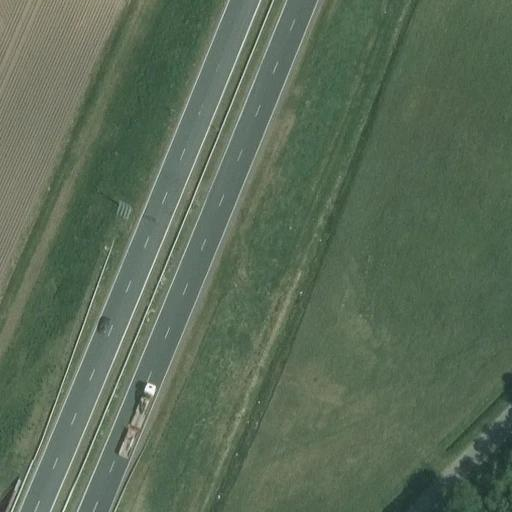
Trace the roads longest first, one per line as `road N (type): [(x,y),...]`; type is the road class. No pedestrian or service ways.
road 1 (trunk): [(245,0),(35,511)]
road 2 (trunk): [(93,511),(300,0)]
road 3 (unclassified): [(417,511),(511,419)]
